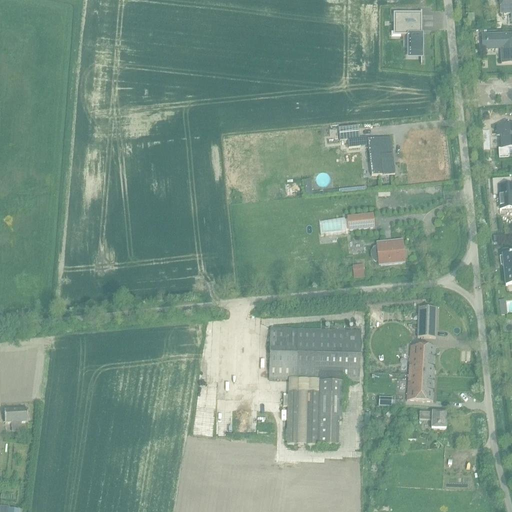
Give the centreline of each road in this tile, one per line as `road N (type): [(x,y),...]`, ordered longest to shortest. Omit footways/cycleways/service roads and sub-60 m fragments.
road 1 (unclassified): [(0,326),(440,281)]
road 2 (unclassified): [(473,243),(446,0)]
road 3 (unclassified): [(510,511),(496,462),(479,309)]
